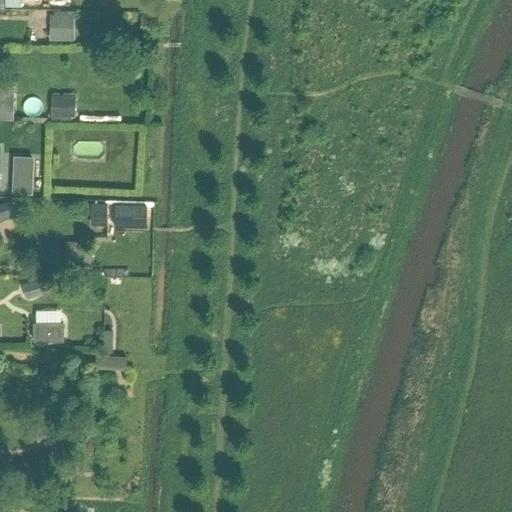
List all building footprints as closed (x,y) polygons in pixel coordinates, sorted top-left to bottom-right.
[(71,37),(71,16),(51,16),(51,37),(71,37)] [(155,16),(142,16),(142,35),(155,36),(155,16)] [(53,96),(52,115),(71,116),(72,96),(53,96)] [(0,105),(0,119),(13,120),(13,106),(0,105)] [(13,177),(13,191),(32,192),(33,178),(13,177)] [(19,196),(0,203),(0,217),(24,209),(19,196)] [(107,225),(108,201),(92,200),(91,225),(107,225)] [(116,203),(116,225),(147,224),(147,203),(116,203)] [(87,269),(87,241),(64,241),(64,269),(87,269)] [(40,279),(28,282),(32,297),(44,293),(40,279)] [(64,322),(33,322),(33,341),(64,341),(64,322)] [(97,353),(97,367),(127,367),(127,354),(97,353)]
